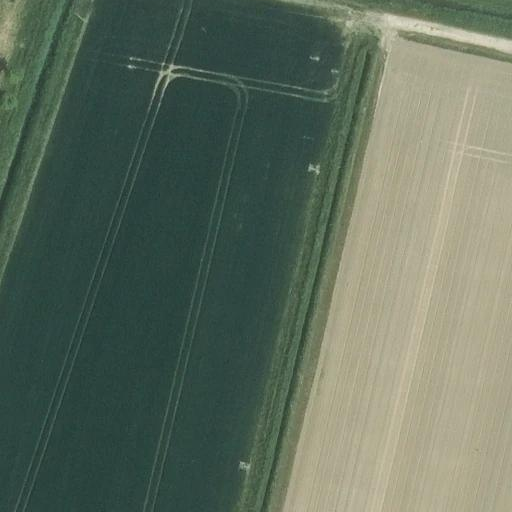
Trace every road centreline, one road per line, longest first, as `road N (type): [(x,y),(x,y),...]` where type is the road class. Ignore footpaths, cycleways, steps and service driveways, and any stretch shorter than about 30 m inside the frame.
road 1 (track): [(389,19),(276,511)]
road 2 (track): [(0,257),(84,0)]
road 3 (track): [(389,19),(511,46)]
